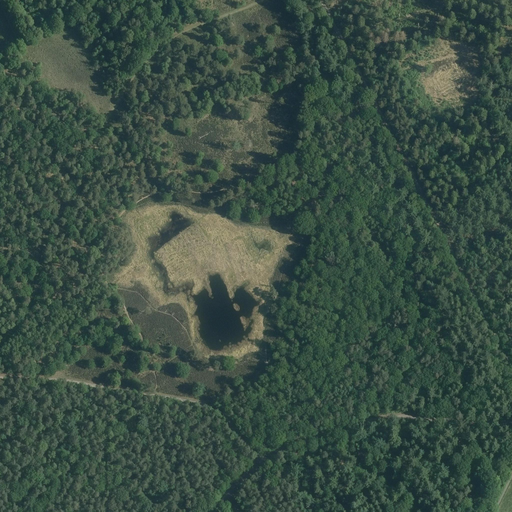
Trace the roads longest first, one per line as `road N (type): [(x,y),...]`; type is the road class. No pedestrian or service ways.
road 1 (track): [(269,457),(231,418),(192,402),(0,377)]
road 2 (track): [(422,197),(511,371)]
road 3 (track): [(348,426),(287,443),(212,511)]
road 4 (track): [(511,422),(395,415),(348,426)]
